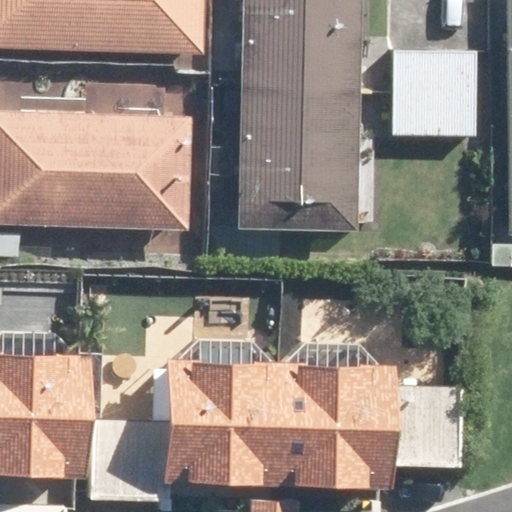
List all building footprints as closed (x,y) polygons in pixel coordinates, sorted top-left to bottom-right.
[(0,0),(0,51),(195,60),(197,0),(0,0)] [(235,0),(232,237),(348,239),(351,0),(235,0)] [(511,0),(501,0),(504,242),(511,241),(511,0)] [(391,58),(389,139),(469,140),(470,59),(391,58)] [(0,228),(180,234),(183,124),(0,117),(0,228)] [(0,259),(15,260),(15,239),(0,238),(0,259)] [(508,248),(486,249),(487,269),(509,268),(508,248)] [(0,484),(73,487),(76,363),(69,363),(47,339),(0,337),(0,484)] [(270,495),(273,374),(269,374),(248,351),(189,349),(164,372),(154,372),(151,425),(83,424),(81,505),(161,506),(161,493),(269,496),(270,495)] [(273,374),(270,495),(380,498),(381,475),(451,476),(454,392),(385,390),(384,376),(377,375),(357,354),(298,352),(276,374),(273,374)]
